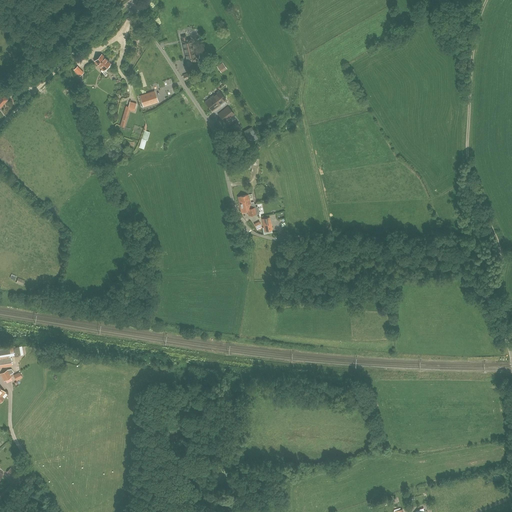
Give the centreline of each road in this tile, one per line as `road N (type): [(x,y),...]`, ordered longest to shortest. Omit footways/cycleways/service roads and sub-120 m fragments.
road 1 (unclassified): [(511,362),(479,288),(446,263),(389,243),(269,239),(243,225),(215,135),(131,1)]
road 2 (track): [(487,0),(475,39),(472,182)]
road 3 (unclassified): [(131,1),(0,127)]
